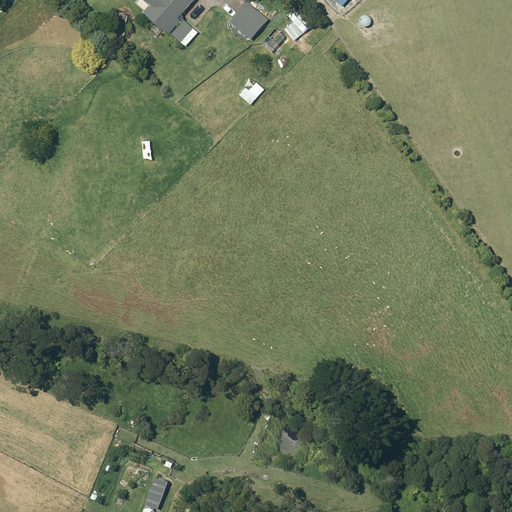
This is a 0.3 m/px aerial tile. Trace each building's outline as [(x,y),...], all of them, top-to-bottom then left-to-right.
[(196,0),(145,0),(150,3),(141,13),(170,36),(173,32),(189,46),(199,34),(181,19),(196,0)] [(270,20),(248,2),(231,23),(253,40),(270,20)] [(300,5),(288,15),(305,33),(316,23),(300,5)] [(279,46),(293,29),(284,21),(269,38),(279,46)] [(246,84),(240,92),(254,103),(260,95),(246,84)] [(161,504),(169,483),(158,479),(150,500),(161,504)]
